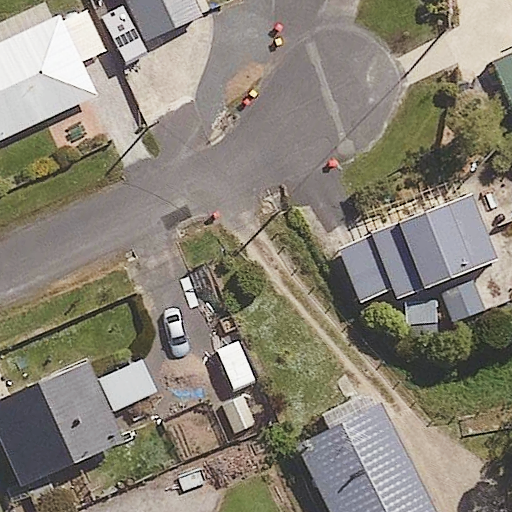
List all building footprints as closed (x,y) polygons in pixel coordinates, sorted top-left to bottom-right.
[(203,12),(196,0),(128,0),(146,38),(203,12)] [(54,24),(44,2),(0,22),(0,138),(94,94),(78,61),(104,48),(85,9),(54,24)] [(511,50),(493,59),(511,101),(511,50)] [(416,336),(453,320),(485,307),(468,267),(496,255),(470,192),(339,247),(361,301),(395,286),(399,296),(416,336)] [(97,380),(88,358),(0,397),(0,435),(21,484),(121,439),(110,412),(156,391),(142,360),(97,380)] [(262,425),(244,390),(213,406),(231,441),(262,425)] [(436,511),(382,403),(370,408),(365,398),(322,420),(327,430),(298,444),(332,511),(436,511)]
